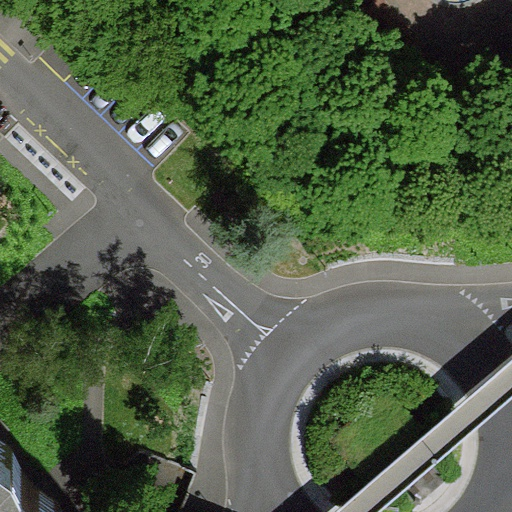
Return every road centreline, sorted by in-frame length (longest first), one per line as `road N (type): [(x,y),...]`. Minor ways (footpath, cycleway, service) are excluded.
road 1 (residential): [(288,358),(0,67)]
road 2 (tertiary): [(511,409),(491,368),(462,342),(439,325),(393,314)]
road 3 (tertiary): [(288,358),(264,410),(268,481)]
